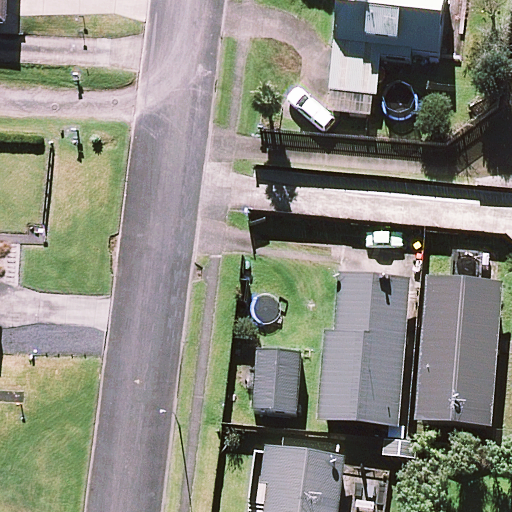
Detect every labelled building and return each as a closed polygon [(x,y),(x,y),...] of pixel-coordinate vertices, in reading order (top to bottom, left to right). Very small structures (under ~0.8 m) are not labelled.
[(0,0),(0,23),(14,24),(15,0),(0,0)] [(448,0),(340,0),(335,117),(378,119),(381,61),(445,64),(448,0)] [(414,285),(344,280),(339,335),(334,335),(327,427),(402,433),(414,285)] [(505,292),(431,287),(420,428),(494,434),(505,292)] [(304,362),(261,359),(256,416),(299,419),(304,362)] [(342,511),(347,464),(274,457),(268,511),(342,511)]
